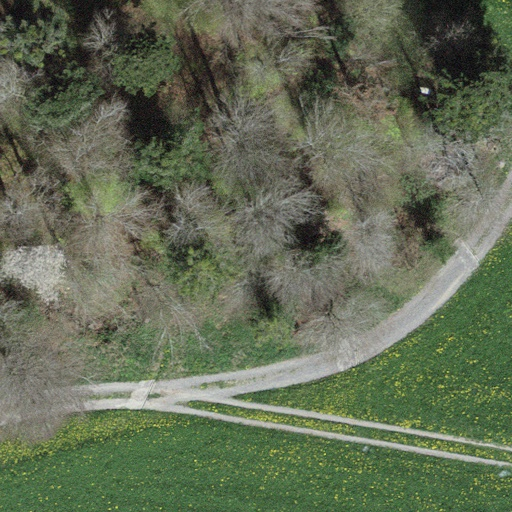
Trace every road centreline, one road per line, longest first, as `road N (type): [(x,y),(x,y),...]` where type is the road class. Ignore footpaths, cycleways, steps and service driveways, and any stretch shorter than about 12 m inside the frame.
road 1 (track): [(511,194),(431,300),(333,361),(160,392),(0,407)]
road 2 (track): [(160,392),(511,457)]
